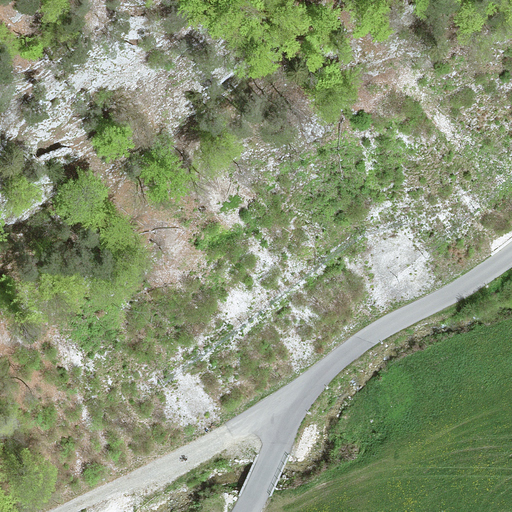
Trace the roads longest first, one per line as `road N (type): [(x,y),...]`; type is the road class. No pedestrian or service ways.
road 1 (tertiary): [(511,255),(381,327),(311,381),(287,413),(246,511)]
road 2 (track): [(299,394),(216,446),(62,511)]
